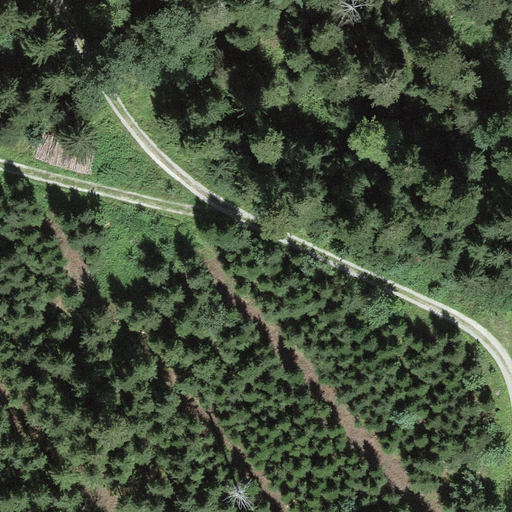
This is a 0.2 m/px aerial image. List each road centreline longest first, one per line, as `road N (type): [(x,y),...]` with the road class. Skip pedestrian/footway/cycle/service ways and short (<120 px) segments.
road 1 (track): [(511,375),(484,338),(444,309),(243,220),(179,176),(131,132),(53,0)]
road 2 (track): [(0,169),(243,220)]
